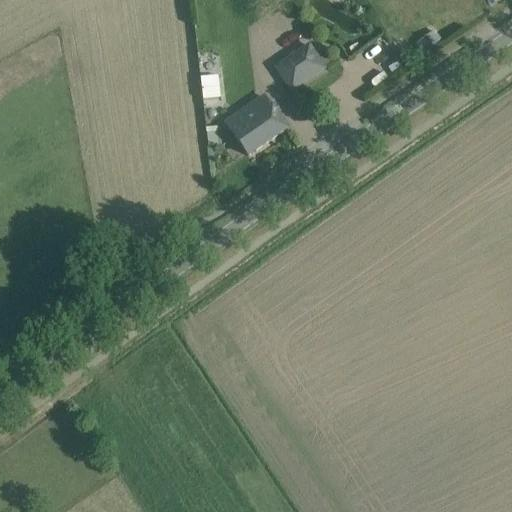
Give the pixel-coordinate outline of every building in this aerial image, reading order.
[(324,70),(307,46),(273,67),(291,93),(324,70)] [(328,53),(319,58),(325,67),(333,61),(328,53)] [(218,77),(200,79),(202,101),(220,99),(218,77)] [(286,131),(265,100),(226,127),(248,157),(286,131)] [(222,147),(220,128),(206,129),(208,149),(222,147)] [(85,251),(64,266),(73,279),(88,268),(94,263),(85,251)]
